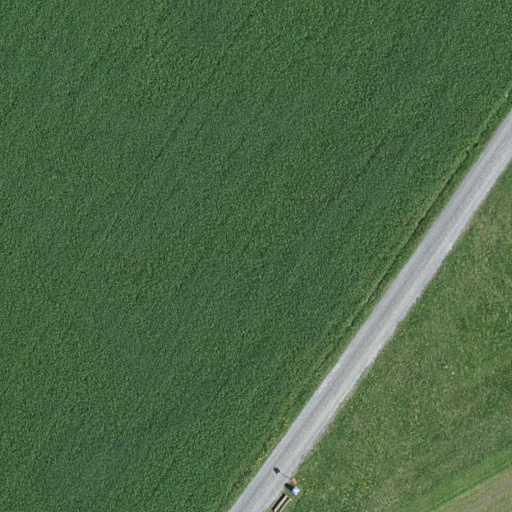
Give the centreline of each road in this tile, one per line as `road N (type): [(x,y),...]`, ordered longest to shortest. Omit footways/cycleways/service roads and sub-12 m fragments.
road 1 (track): [(511,118),(235,511)]
road 2 (track): [(341,511),(511,402)]
